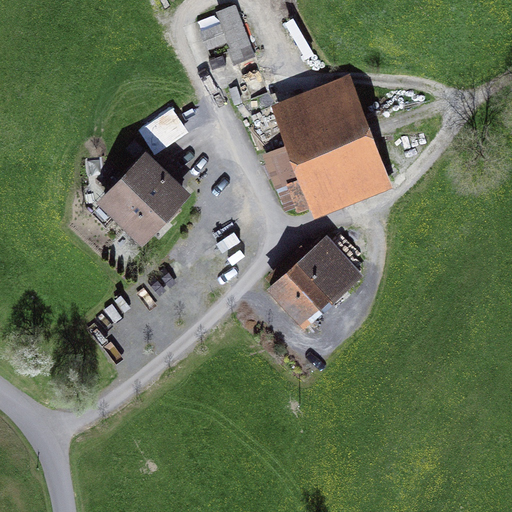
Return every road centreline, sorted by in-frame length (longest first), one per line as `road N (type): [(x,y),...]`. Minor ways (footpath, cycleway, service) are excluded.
road 1 (track): [(511,50),(369,200),(261,240),(163,338),(44,435)]
road 2 (unclassified): [(0,400),(44,435),(61,511)]
